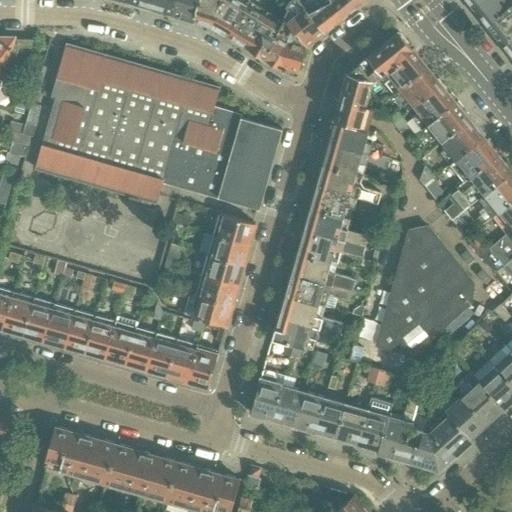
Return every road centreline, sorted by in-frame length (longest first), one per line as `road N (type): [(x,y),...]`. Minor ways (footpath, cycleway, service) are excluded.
road 1 (residential): [(0,15),(71,15),(203,50),(308,106)]
road 2 (residential): [(308,106),(222,411)]
road 3 (residential): [(222,411),(0,347)]
road 4 (residential): [(407,511),(363,476),(215,436)]
road 5 (residential): [(215,436),(193,441),(42,398)]
road 6 (residential): [(402,0),(327,57),(308,106)]
road 7 (tertiary): [(511,111),(416,0)]
